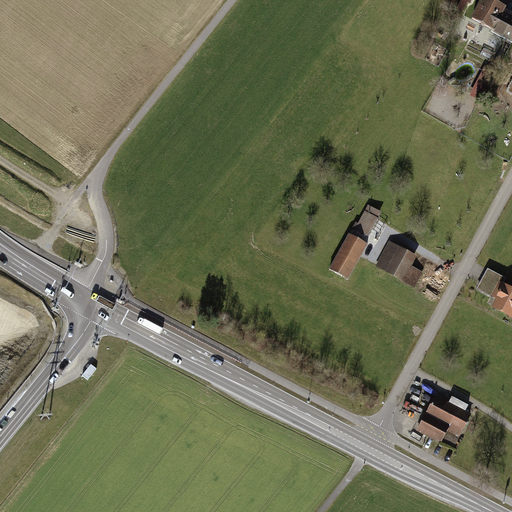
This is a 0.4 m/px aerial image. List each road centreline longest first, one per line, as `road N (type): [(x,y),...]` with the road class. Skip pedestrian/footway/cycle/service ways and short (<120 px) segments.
road 1 (track): [(233,0),(108,156),(96,198),(106,250),(87,302)]
road 2 (primary): [(87,302),(369,445)]
road 3 (residential): [(511,179),(369,445)]
road 4 (primary): [(0,435),(73,345),(87,302)]
road 5 (primary): [(369,445),(494,511)]
